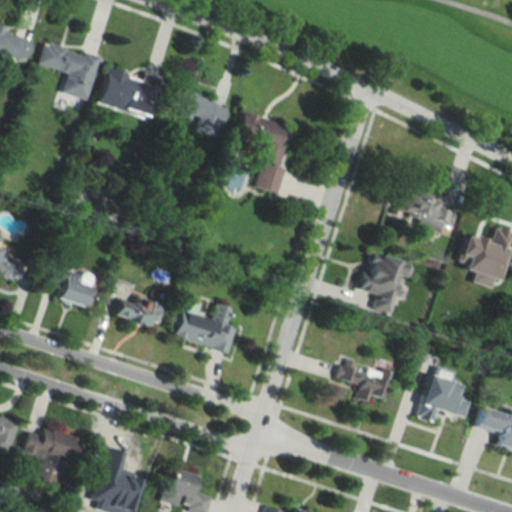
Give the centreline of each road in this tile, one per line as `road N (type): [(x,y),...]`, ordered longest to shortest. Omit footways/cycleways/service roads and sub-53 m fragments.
road 1 (residential): [(511,162),(310,65),(147,0)]
road 2 (residential): [(253,432),(363,89)]
road 3 (residential): [(253,432),(239,405),(0,328)]
road 4 (residential): [(0,369),(227,443),(253,432)]
road 5 (residential): [(496,511),(253,432)]
